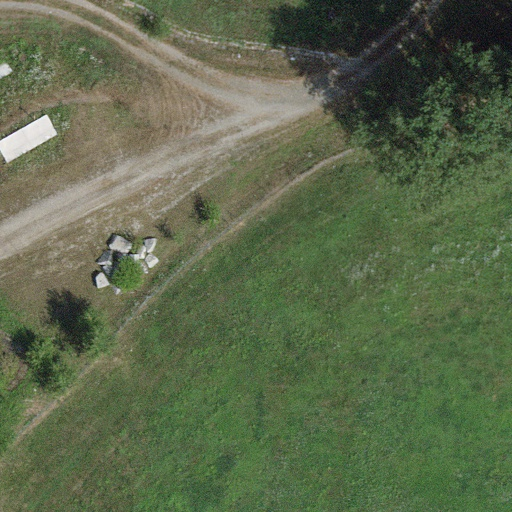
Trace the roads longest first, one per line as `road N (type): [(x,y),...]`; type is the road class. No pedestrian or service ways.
road 1 (track): [(445,0),(411,64),(259,111),(0,256)]
road 2 (track): [(259,111),(161,50),(26,9),(0,16)]
